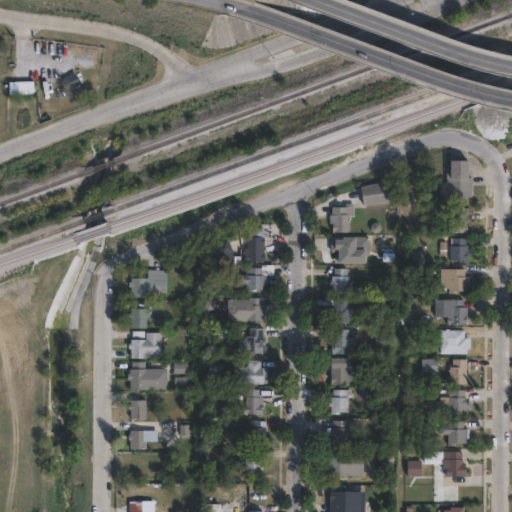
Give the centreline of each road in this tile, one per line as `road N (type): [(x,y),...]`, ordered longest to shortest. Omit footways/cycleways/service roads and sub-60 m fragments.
road 1 (residential): [(117,269),(155,246),(429,137),(458,135),(480,145)]
road 2 (residential): [(496,511),(501,194),(500,172),(480,145)]
road 3 (residential): [(294,511),(297,189)]
road 4 (secondary): [(244,3),(511,96)]
road 5 (residential): [(102,511),(100,317),(117,269)]
road 6 (residential): [(214,73),(273,67),(421,12),(433,0)]
road 7 (residential): [(0,155),(214,73)]
road 8 (secondary): [(0,8),(145,35),(197,80)]
road 9 (secondary): [(511,62),(465,53),(322,0)]
road 10 (residential): [(398,0),(214,73)]
